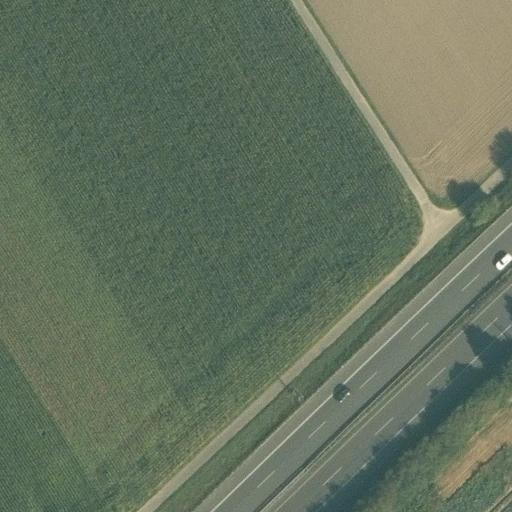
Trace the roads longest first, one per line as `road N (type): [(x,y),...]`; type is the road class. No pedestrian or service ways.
road 1 (track): [(438,232),(137,511)]
road 2 (motorway): [(511,246),(231,511)]
road 3 (motorway): [(297,511),(511,309)]
road 4 (track): [(291,0),(438,232)]
